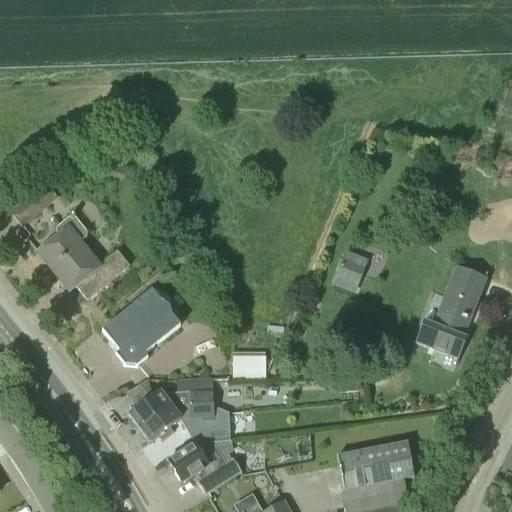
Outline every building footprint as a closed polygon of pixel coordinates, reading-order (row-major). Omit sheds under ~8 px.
[(56,199),(46,187),(10,216),(20,228),(56,199)] [(86,233),(77,222),(74,220),(74,218),(74,217),(73,216),(72,216),(71,217),(70,218),(70,219),(67,220),(57,229),(56,230),(55,231),(55,232),(55,234),(55,235),(57,238),(58,239),(38,255),(69,293),(75,288),(87,303),(129,268),(117,254),(98,269),(80,246),(85,242),(86,240),(87,239),(87,238),(87,237),(87,236),(86,234),(86,233)] [(344,253),(332,281),(355,291),(367,263),(344,253)] [(462,340),(485,282),(456,270),(434,327),(423,323),(414,345),(457,362),(466,341),(462,340)] [(123,368),(138,369),(138,368),(147,361),(144,357),(163,342),(180,328),(151,293),(102,333),(119,354),(115,357),(123,367),(123,368)] [(231,383),(264,383),(264,356),(233,357),(231,357),(231,383)] [(128,418),(138,432),(169,408),(171,410),(213,407),(212,395),(211,381),(177,383),(177,397),(162,398),(159,394),(148,403),(137,389),(125,396),(136,411),(128,418)] [(341,381),(333,382),(333,391),(341,391),(341,381)] [(169,408),(138,432),(149,446),(158,439),(162,444),(173,435),(169,430),(180,422),(180,421),(213,419),(213,407),(171,410),(169,408)] [(194,446),(167,464),(181,486),(196,477),(200,483),(198,484),(196,485),(205,498),(242,475),(232,461),(231,462),(228,457),(231,456),(229,443),(195,447),(194,446)] [(407,511),(402,484),(411,483),(403,445),(335,458),(342,494),(339,494),(342,511),(407,511)] [(287,511),(283,503),(267,511),(287,511)]
